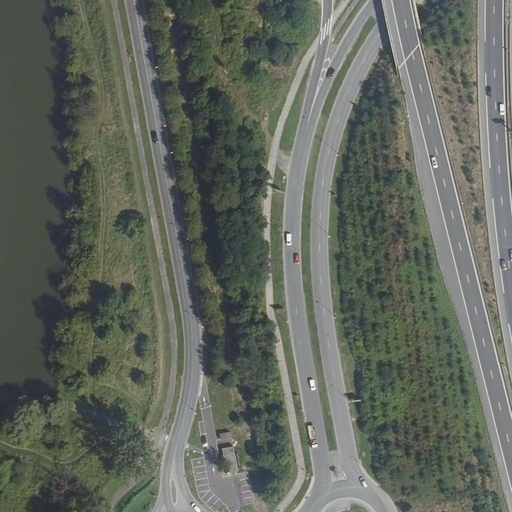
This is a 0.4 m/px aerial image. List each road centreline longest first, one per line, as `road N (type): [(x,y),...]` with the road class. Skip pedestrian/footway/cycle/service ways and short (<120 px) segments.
road 1 (secondary): [(361,491),(344,440),(324,312),(323,180),(349,90),(406,0)]
road 2 (motorway): [(400,0),(511,457)]
road 3 (secondary): [(176,442),(195,362),(194,330),(133,0)]
road 4 (secondary): [(310,124),(295,193),(293,281),(326,496)]
road 5 (trunk): [(494,0),(511,283)]
road 6 (track): [(214,0),(226,78),(273,153),(298,172)]
road 7 (secondary): [(374,0),(310,124)]
road 8 (motorway): [(327,0),(310,124)]
